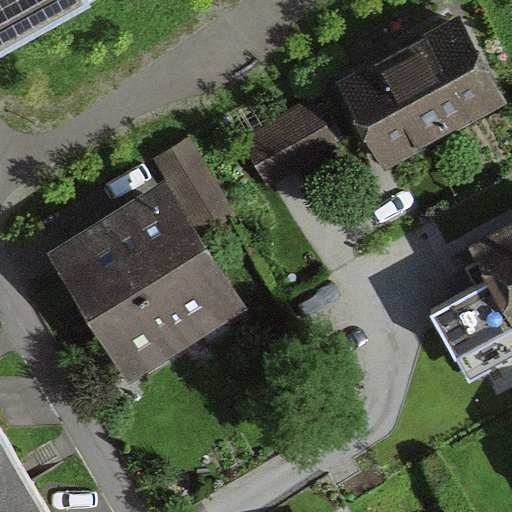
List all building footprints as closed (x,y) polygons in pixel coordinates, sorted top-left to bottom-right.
[(0,0),(0,54),(98,0),(0,0)] [(335,84),(381,171),(502,106),(457,20),(335,84)] [(313,106),(260,137),(282,174),(335,142),(313,106)] [(204,153),(172,170),(201,223),(233,206),(204,153)] [(243,316),(160,186),(98,226),(43,260),(126,390),(243,316)] [(511,206),(469,229),(489,267),(431,297),(469,371),(511,348),(511,206)] [(0,511),(50,511),(28,474),(0,425),(0,511)]
